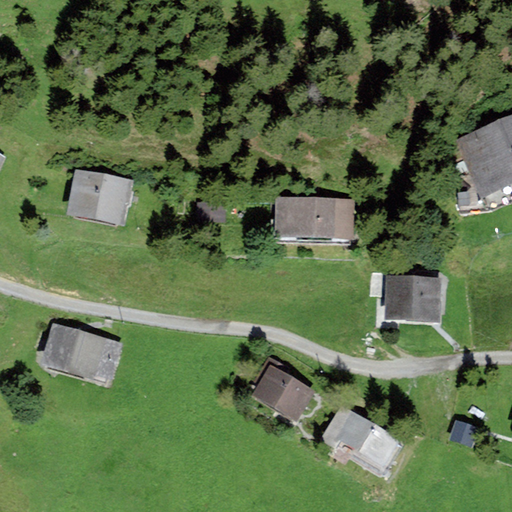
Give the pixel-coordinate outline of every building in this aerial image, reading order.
[(511,129),(498,135),(492,120),(459,134),(492,214),(511,205),(511,129)] [(126,186),(81,178),(75,213),(88,216),(119,222),(126,186)] [(230,205),(200,203),(199,222),(228,224),(230,205)] [(351,205),(280,203),(279,239),(309,240),(335,240),(335,233),(350,233),(351,205)] [(436,287),(392,284),(389,318),(419,320),(434,321),(436,287)] [(69,336),(57,333),(48,365),(89,376),(90,373),(109,378),(117,350),(69,336)] [(285,371),(270,362),(257,383),(261,386),(265,388),(259,397),(295,418),(307,396),(279,380),(285,371)] [(347,416),(342,413),(325,440),(337,447),(342,440),(382,464),(394,444),(347,416)]
